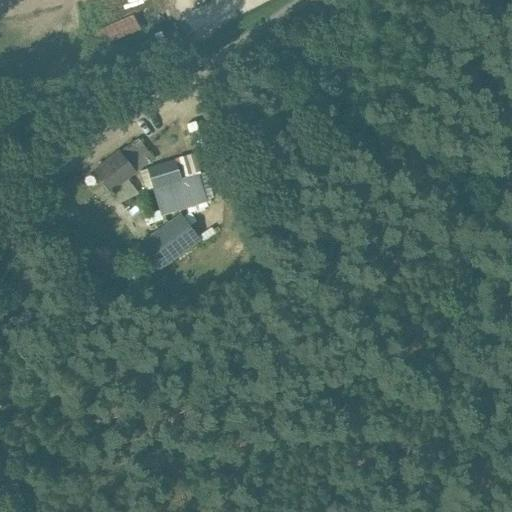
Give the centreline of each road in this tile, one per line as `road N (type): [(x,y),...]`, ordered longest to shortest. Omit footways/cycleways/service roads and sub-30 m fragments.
road 1 (unclassified): [(119,123),(292,0)]
road 2 (track): [(0,232),(29,186),(119,123)]
